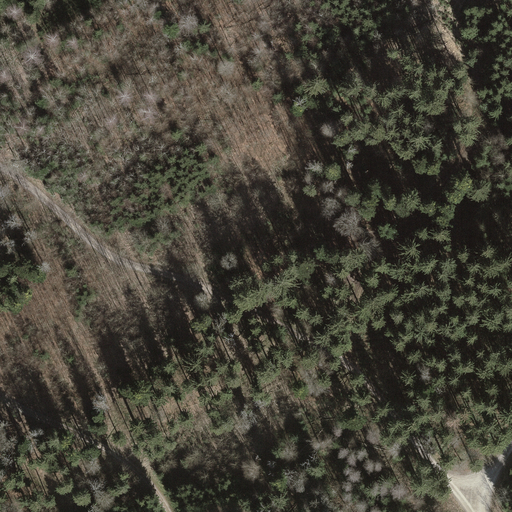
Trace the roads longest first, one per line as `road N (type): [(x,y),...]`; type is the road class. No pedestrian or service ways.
road 1 (track): [(0,166),(105,253),(217,293),(339,356),(472,511)]
road 2 (track): [(169,511),(123,459),(0,394)]
road 3 (track): [(111,511),(0,458)]
